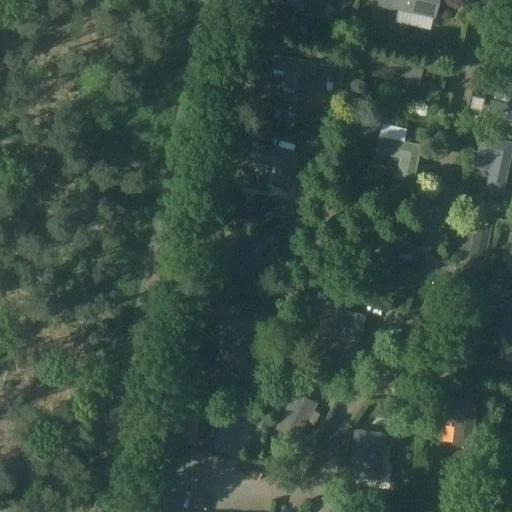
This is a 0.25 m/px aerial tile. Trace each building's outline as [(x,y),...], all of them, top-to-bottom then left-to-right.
[(327,0),(310,0),(307,16),(323,19),(327,0)] [(438,0),(394,0),(392,9),(434,19),(438,0)] [(271,69),(298,74),(296,90),(311,93),(316,63),(274,55),(271,69)] [(421,69),(374,59),(370,76),(418,86),(421,69)] [(511,79),(506,104),(490,100),(486,117),(511,121),(511,79)] [(502,191),(511,145),(511,142),(480,135),(476,153),(492,156),(485,187),(502,191)] [(421,146),(378,136),(374,153),(399,158),(395,178),(413,182),(421,146)] [(289,188),(293,171),(297,153),(252,142),(248,160),(275,167),(271,184),(289,188)] [(491,226),(474,223),(465,271),(482,274),(491,226)] [(402,234),(358,224),(355,242),(380,247),(376,267),(394,271),(402,234)] [(273,267),(281,229),(267,226),(266,235),(238,229),(231,258),(273,267)] [(473,302),(458,298),(448,337),(462,341),(473,302)] [(511,356),(511,302),(500,300),(496,318),(506,320),(498,353),(511,356)] [(244,367),(253,322),(252,322),(254,310),(223,304),(221,316),(219,315),(216,331),(227,334),(225,344),(221,343),(217,362),(244,367)] [(365,315),(324,306),(317,336),(358,344),(365,315)] [(451,446),(472,448),(479,383),(469,382),(469,388),(459,387),(458,399),(436,397),(434,417),(454,419),(451,446)] [(314,427),(320,413),(314,410),(318,404),(293,392),(275,429),(299,441),(308,423),(314,427)] [(181,441),(194,444),(202,402),(188,399),(181,441)] [(216,448),(231,450),(236,426),(242,427),(243,419),(237,418),(239,410),(225,407),(216,448)] [(379,481),(385,433),(353,429),(347,477),(379,481)] [(144,445),(142,463),(161,466),(164,449),(144,445)]
